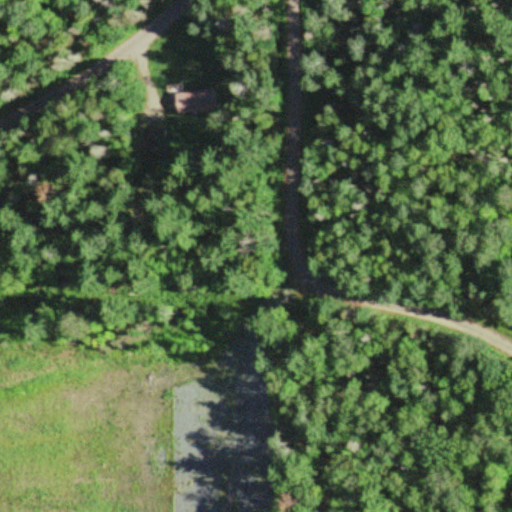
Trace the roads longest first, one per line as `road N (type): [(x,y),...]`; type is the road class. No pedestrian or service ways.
road 1 (residential): [(511,338),(338,281),(304,256),(299,0)]
road 2 (residential): [(0,119),(139,41),(190,0)]
